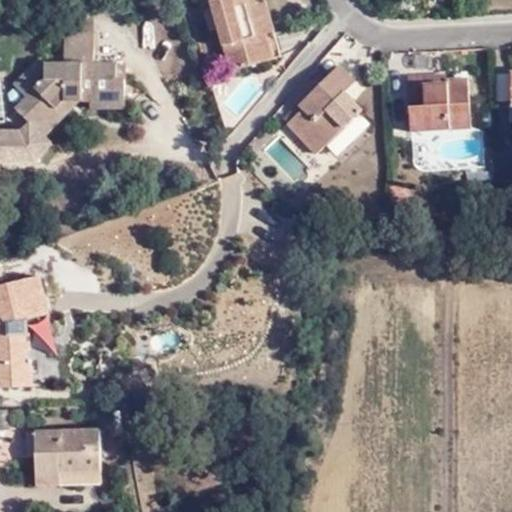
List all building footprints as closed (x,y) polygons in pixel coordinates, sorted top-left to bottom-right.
[(263,64),(256,38),(250,40),(243,10),(249,8),(246,0),(222,0),(204,5),(222,75),(263,64)] [(109,99),(125,99),(124,78),(116,78),(117,62),(93,62),(93,34),(64,35),(63,63),(46,63),(45,78),(27,98),(16,109),(30,123),(37,130),(65,99),(79,99),(91,100),(92,108),(109,108),(109,99)] [(265,36),(256,38),(263,64),(272,61),(265,36)] [(14,86),(27,98),(45,78),(46,63),(39,59),(14,86)] [(294,118),(281,131),(309,160),(352,121),(334,100),(346,90),(333,75),(290,113),(294,118)] [(511,80),(502,81),(503,114),(511,113),(511,80)] [(403,82),(406,134),(464,132),(462,83),(440,84),(439,89),(419,89),(419,82),(403,82)] [(44,137),(79,99),(65,99),(37,130),(44,137)] [(125,108),(125,99),(109,99),(109,108),(125,108)] [(37,130),(30,123),(20,131),(0,130),(0,168),(26,170),(51,143),(44,137),(37,130)] [(479,168),(461,169),(461,176),(479,175),(479,168)] [(308,193),(304,215),(323,220),(328,198),(308,193)] [(38,250),(22,255),(27,272),(44,267),(38,250)] [(0,387),(32,386),(31,358),(27,358),(27,350),(32,349),(31,317),(52,312),(42,273),(0,281),(0,387)] [(40,484),(64,482),(64,469),(103,466),(101,425),(37,427),(40,484)] [(104,480),(103,466),(64,469),(64,482),(104,480)]
